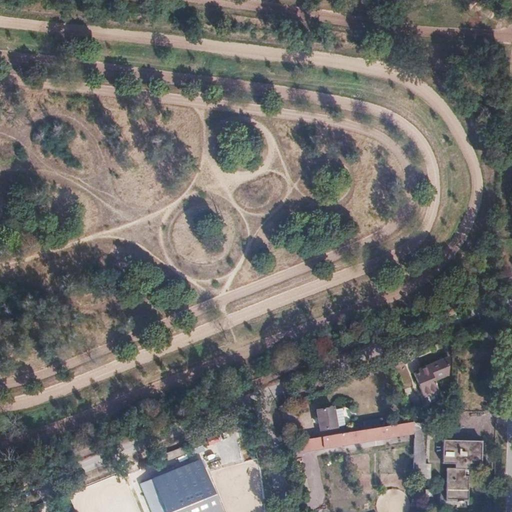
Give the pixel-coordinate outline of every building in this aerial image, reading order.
[(446,357),(413,370),(422,395),(437,390),(433,380),(446,375),(446,357)] [(437,390),(422,395),(425,403),(440,397),(437,390)] [(332,407),(316,409),(319,429),(345,425),(342,408),(332,409),(332,407)] [(376,421),(362,423),(363,430),(377,427),(376,421)] [(363,430),(297,440),(299,450),(413,432),(412,422),(377,427),(363,430)] [(423,424),(412,422),(413,432),(412,463),(412,478),(428,479),(428,463),(423,463),(424,432),(449,433),(450,424),(433,423),(423,422),(423,424)] [(439,449),(439,467),(454,467),(454,476),(447,476),(446,499),(455,499),(455,502),(462,502),(462,499),(465,499),(466,472),(462,472),(463,465),(477,465),(478,450),(439,449)] [(220,511),(198,458),(140,482),(152,511),(220,511)]
